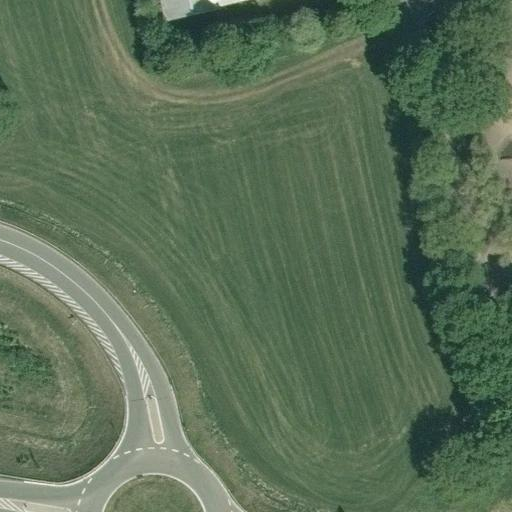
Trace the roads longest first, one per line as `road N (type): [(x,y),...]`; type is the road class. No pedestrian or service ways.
road 1 (unclassified): [(415,0),(511,334)]
road 2 (primary): [(0,239),(56,268),(130,346),(158,430),(157,466)]
